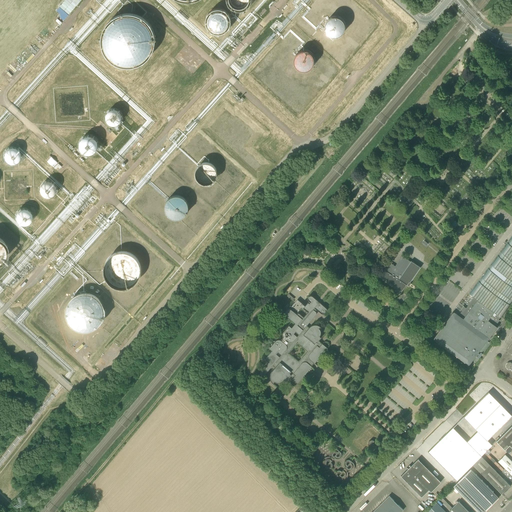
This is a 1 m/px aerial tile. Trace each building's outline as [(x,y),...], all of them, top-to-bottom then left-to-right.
[(230,8),(232,10),(236,11),(239,11),(242,11),(245,10),(248,8),(250,5),(252,2),(251,0),(226,0),(226,2),(228,5),(230,8)] [(209,31),(212,33),(215,34),(219,35),(222,34),(225,33),(228,31),(230,28),(231,25),(232,22),(231,18),(230,15),(228,12),(225,10),(222,9),(219,9),(215,9),(212,10),(209,12),(207,15),(206,18),(206,22),(206,25),(207,28),(209,31)] [(110,60),(115,64),(122,67),(129,68),(136,67),(143,64),(149,60),(153,54),(156,48),(157,40),(156,33),(153,27),(149,21),(143,17),(136,14),(129,13),(122,14),(115,17),(110,21),(105,27),(103,33),(102,40),(103,47),(105,54),(110,60)] [(329,34),(331,35),(333,36),(336,36),(338,36),(341,35),(343,33),(344,31),(345,28),(345,26),(345,23),(343,21),(342,19),(340,18),(337,17),(335,17),(332,17),(330,18),(328,20),(326,22),(325,25),(325,27),(326,30),(327,32),(329,34)] [(297,69),(300,70),(302,71),(305,71),(308,71),(310,69),(312,68),(314,65),(315,63),(315,60),(314,57),(313,55),(311,53),(309,51),(306,50),(303,50),(301,51),(298,52),(296,54),(295,56),(294,59),(294,61),(294,64),(295,67),(297,69)] [(184,61),(168,64),(168,72),(169,76),(173,76),(173,77),(174,82),(184,83),(184,79),(186,85),(188,85),(188,81),(193,82),(194,81),(193,77),(191,76),(189,65),(186,65),(186,67),(184,61)] [(110,123),(112,124),(114,125),(116,125),(118,125),(120,124),(122,123),(123,122),(124,120),(124,118),(124,116),(123,114),(122,112),(121,111),(119,110),(117,109),(115,109),(113,110),(111,111),(110,112),(108,114),(108,116),(108,118),(108,120),(109,122),(110,123)] [(84,153),(86,154),(88,155),(91,156),(93,155),(95,154),(97,153),(99,151),(100,148),(100,146),(100,143),(99,141),(98,139),(96,137),(94,136),(91,136),(89,136),(86,136),(84,138),(82,139),(81,142),(80,144),(80,146),(81,149),(82,151),(84,153)] [(8,162),(9,163),(12,164),(14,164),(16,163),(17,162),(19,161),(20,159),(21,157),(21,155),(20,153),(20,151),(18,149),(17,148),(15,147),(12,147),(10,147),(8,148),(7,149),(5,151),(5,153),(4,155),(4,157),(5,159),(6,161),(8,162)] [(200,182),(203,184),(205,184),(208,184),(211,183),(213,182),(215,180),(216,178),(217,175),(217,172),(217,170),(215,167),(213,165),(211,164),(209,163),(206,162),(203,163),(201,164),(199,166),(197,168),(196,170),(195,173),(196,176),(197,178),(198,180),(200,182)] [(45,195),(47,196),(49,197),(51,197),(53,196),(55,195),(56,193),(57,192),(58,190),(58,187),(57,185),(57,184),(55,182),(53,181),(51,180),(49,180),(47,180),(45,181),(44,182),(42,184),(41,186),(41,188),(41,190),(42,192),(43,194),(45,195)] [(169,217),(172,218),(175,219),(178,220),(181,219),(184,217),(187,215),(188,213),(189,209),(190,206),(189,203),(187,200),(185,198),(183,196),(179,195),(176,195),(173,195),(170,197),(168,199),(166,202),(165,205),(165,208),(165,211),(167,214),(169,217)] [(19,223),(21,224),(24,225),(26,225),(28,224),(30,223),(32,221),(33,219),(34,217),(34,215),(33,213),(32,211),(30,209),(28,208),(26,207),(24,207),(21,208),(19,209),(18,211),(16,213),(16,215),(16,217),(17,220),(18,222),(19,223)] [(451,233),(457,226),(452,222),(446,229),(451,233)] [(470,363),(488,340),(497,327),(493,324),(494,323),(493,322),(495,320),(498,322),(499,320),(498,320),(500,317),(501,318),(511,303),(511,236),(469,294),(475,298),(473,301),(472,300),(463,312),(466,314),(463,318),(455,312),(454,312),(453,312),(452,313),(434,337),(434,338),(434,339),(434,340),(435,340),(467,364),(468,364),(469,364),(470,364),(470,363)] [(114,287),(118,289),(123,289),(127,288),(132,287),(136,284),(139,280),(141,276),(141,271),(141,266),(139,262),(137,258),(133,255),(129,253),(124,251),(120,252),(115,253),(111,255),(108,258),(105,262),(104,267),(104,272),(105,276),(107,281),(110,284),(114,287)] [(395,266),(390,263),(380,278),(402,292),(406,285),(409,287),(411,283),(411,284),(410,283),(420,267),(411,261),(410,262),(402,256),(395,266)] [(79,329),(83,330),(88,331),(93,330),(97,328),(101,325),(104,321),(105,317),(106,312),(105,307),(104,303),(101,299),(97,296),(93,294),(88,293),(84,293),(79,295),(75,297),(72,301),(69,305),(68,309),(68,314),(69,319),(72,323),(75,326),(79,329)] [(290,377),(298,384),(312,367),(311,366),(312,365),(314,363),(314,364),(328,348),(319,341),(322,337),(320,336),(320,335),(321,333),(321,332),(321,331),(320,329),(321,328),(319,326),(317,325),(315,325),(312,326),(311,327),(309,329),(306,327),(316,314),(316,313),(316,312),(315,311),(317,310),(320,313),(322,314),(324,314),(325,313),(326,311),(327,310),(326,307),(313,296),(311,296),(309,296),(308,297),(308,299),(309,301),(305,306),(296,299),(285,311),(285,313),(285,315),(286,316),(295,323),(291,328),(288,325),(283,332),(282,333),(283,335),(283,337),(281,340),(279,339),(278,339),(277,340),(276,341),(269,349),(271,351),(265,359),(269,362),(260,372),(259,374),(260,375),(263,376),(273,366),(275,367),(270,373),(270,375),(270,378),(270,380),(272,382),(274,384),(275,383),(278,384),(279,384),(281,383),(282,382),(283,381),(285,383),(290,377)] [(511,342),(507,350),(508,351),(501,361),(501,364),(500,365),(501,367),(502,368),(502,371),(511,378),(511,342)] [(464,417),(478,431),(487,440),(511,415),(489,392),(464,417)] [(511,425),(496,441),(508,453),(511,449),(511,425)] [(470,445),(453,427),(428,452),(456,481),(481,456),(477,452),(478,452),(480,449),(481,449),(483,447),(476,440),(470,445)] [(498,462),(505,469),(502,471),(510,479),(511,481),(511,461),(505,455),(498,462)] [(481,473),(502,494),(511,486),(489,464),(481,456),(473,465),(481,473)] [(351,459),(347,462),(353,470),(357,467),(351,459)] [(418,459),(410,467),(409,468),(432,490),(441,482),(418,459)] [(409,468),(401,476),(422,497),(429,490),(431,492),(432,490),(409,468)] [(479,511),(484,511),(486,510),(499,497),(471,468),(454,486),(479,511)] [(401,511),(403,510),(389,495),(372,511),(401,511)] [(442,497),(438,501),(442,505),(444,502),(449,508),(451,506),(442,497)] [(451,511),(469,511),(459,501),(450,510),(451,511)] [(426,511),(446,511),(436,502),(426,511)]
